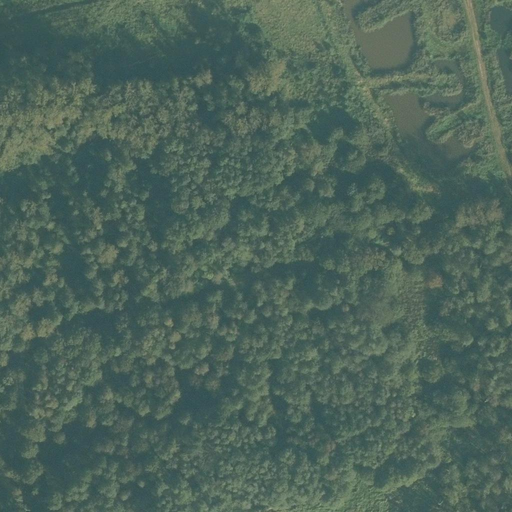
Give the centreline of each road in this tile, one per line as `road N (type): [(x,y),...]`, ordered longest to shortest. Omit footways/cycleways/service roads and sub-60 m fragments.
road 1 (track): [(0,348),(511,213)]
road 2 (track): [(243,284),(360,475)]
road 3 (track): [(511,200),(465,0)]
